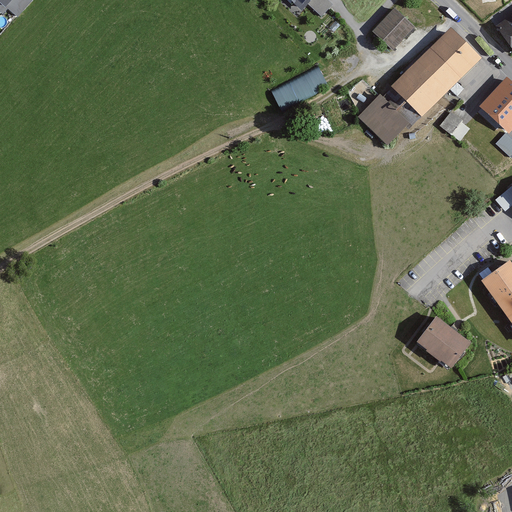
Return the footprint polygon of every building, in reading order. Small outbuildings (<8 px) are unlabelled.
[(32,0),(0,0),(0,13),(1,15),(6,9),(17,18),(32,0)] [(283,0),(299,13),(310,0),(283,0)] [(410,29),(390,11),(368,35),(388,53),(410,29)] [(511,17),(496,29),(511,51),(511,17)] [(384,91),(414,121),(476,60),(446,30),(384,91)] [(328,87),(316,66),(270,90),(281,111),(328,87)] [(479,107),(508,133),(511,128),(511,83),(505,78),(479,107)] [(403,126),(373,98),(353,120),(382,148),(403,126)] [(469,130),(448,114),(437,129),(458,144),(469,130)] [(511,155),(511,139),(505,134),(496,144),(510,157),(511,155)] [(511,273),(504,262),(475,283),(511,332),(511,273)] [(410,343),(444,371),(466,344),(431,316),(410,343)]
